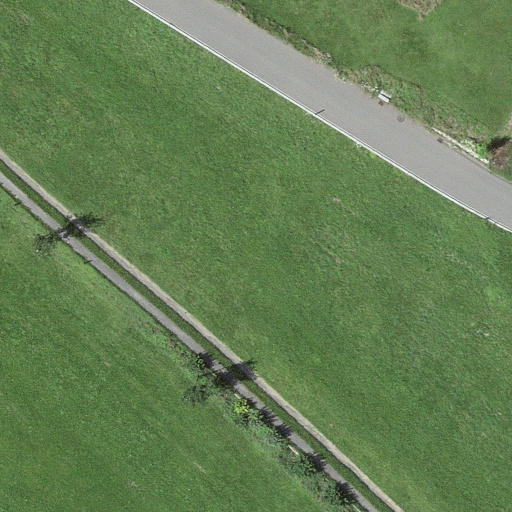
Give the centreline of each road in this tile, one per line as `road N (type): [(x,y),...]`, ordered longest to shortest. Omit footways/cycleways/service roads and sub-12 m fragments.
road 1 (track): [(0,167),(390,511)]
road 2 (tertiary): [(169,0),(511,204)]
